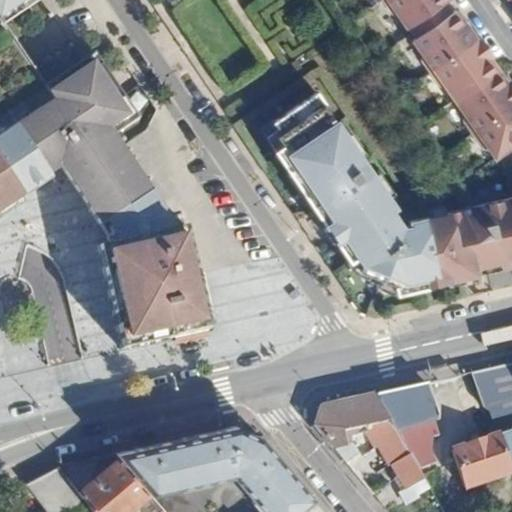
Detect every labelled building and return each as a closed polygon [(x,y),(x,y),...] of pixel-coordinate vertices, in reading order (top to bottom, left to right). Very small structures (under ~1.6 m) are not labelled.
[(0,0),(0,15),(3,20),(32,0),(0,0)] [(382,0),(393,14),(399,16),(407,28),(410,26),(418,37),(414,40),(422,51),(422,59),(440,85),(446,87),(464,112),(463,120),(481,146),(489,148),(495,156),(511,145),(511,82),(510,80),(506,83),(489,58),(494,54),(468,19),(464,22),(455,11),(452,13),(444,3),(448,0),(382,0)] [(98,221),(151,185),(112,127),(131,114),(94,59),(48,90),(53,97),(16,121),(52,174),(61,168),(97,222),(98,221)] [(511,196),(472,207),(467,216),(413,228),(414,233),(406,234),(392,215),(398,210),(319,93),(262,131),(327,231),(357,277),(395,294),(399,302),(467,286),(466,280),(472,278),(480,277),(481,284),(497,281),(504,274),(511,266),(511,196)] [(52,174),(16,121),(0,131),(0,156),(24,192),(52,174)] [(0,208),(24,192),(0,156),(0,208)] [(108,244),(173,230),(170,215),(151,185),(98,221),(104,230),(105,233),(106,237),(108,244)] [(124,351),(210,332),(197,271),(188,227),(173,230),(108,244),(101,245),(124,351)] [(511,364),(469,375),(476,404),(492,408),(500,433),(451,453),(464,490),(511,474),(511,364)] [(431,384),(376,396),(414,462),(432,457),(427,440),(434,433),(429,413),(434,405),(431,384)] [(316,426),(345,461),(355,455),(346,442),(349,441),(348,436),(363,432),(374,451),(377,449),(388,469),(395,465),(402,478),(396,481),(408,502),(430,490),(414,462),(376,396),(322,408),(316,426)] [(221,431),(229,479),(236,477),(264,511),(295,511),(299,509),(310,499),(272,454),(254,432),(236,428),(221,431)] [(117,454),(152,494),(153,496),(229,479),(221,431),(117,454)] [(117,454),(61,467),(85,499),(95,511),(126,511),(152,494),(117,454)] [(67,511),(85,499),(61,467),(25,484),(46,511),(67,511)]
